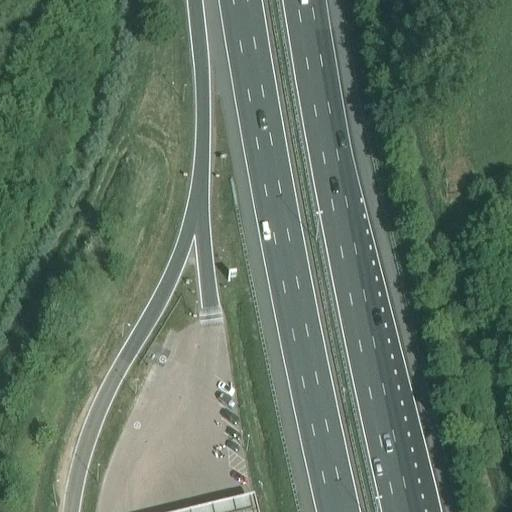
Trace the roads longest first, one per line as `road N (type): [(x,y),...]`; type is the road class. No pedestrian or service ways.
road 1 (motorway): [(240,0),(340,511)]
road 2 (motorway): [(402,511),(303,0)]
road 3 (motorway): [(196,0),(202,210)]
